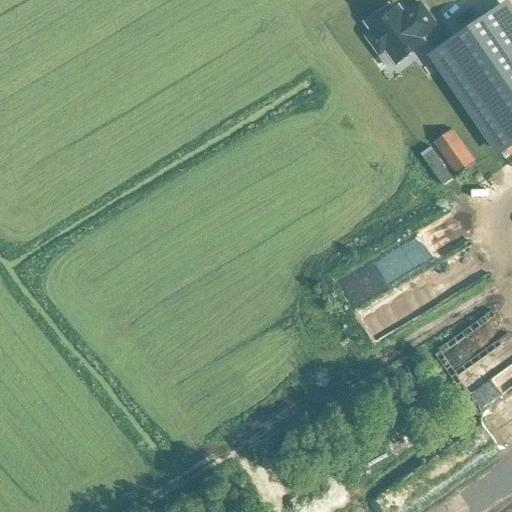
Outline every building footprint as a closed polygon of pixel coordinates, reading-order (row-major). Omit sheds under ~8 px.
[(497,156),(511,146),(511,6),(508,1),(429,56),(497,156)] [(422,39),(437,28),(421,5),(405,16),(399,8),(394,12),(387,18),(383,12),(366,24),(373,33),(368,38),(380,55),(386,51),(396,64),(425,43),(422,39)] [(458,177),(477,163),(454,131),(435,145),(458,177)] [(432,149),(421,156),(443,189),(454,182),(432,149)] [(358,317),(375,340),(440,292),(432,282),(422,289),(413,277),(358,317)] [(453,374),(471,395),(511,362),(511,330),(510,328),(453,374)] [(488,428),(511,415),(511,386),(476,406),(488,428)]
